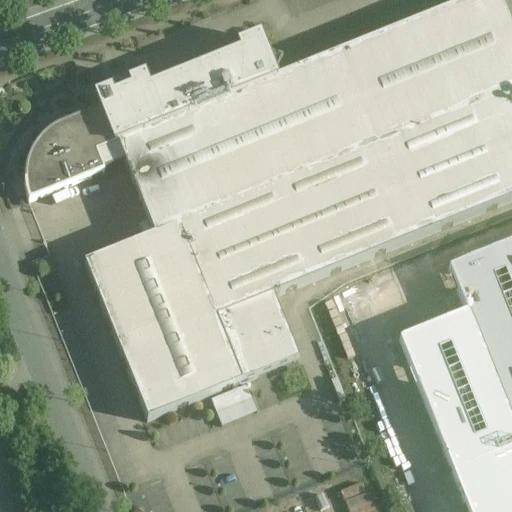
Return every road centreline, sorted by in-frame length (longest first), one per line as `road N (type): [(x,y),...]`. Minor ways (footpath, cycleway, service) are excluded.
road 1 (residential): [(0,266),(98,511)]
road 2 (residential): [(119,0),(0,43)]
